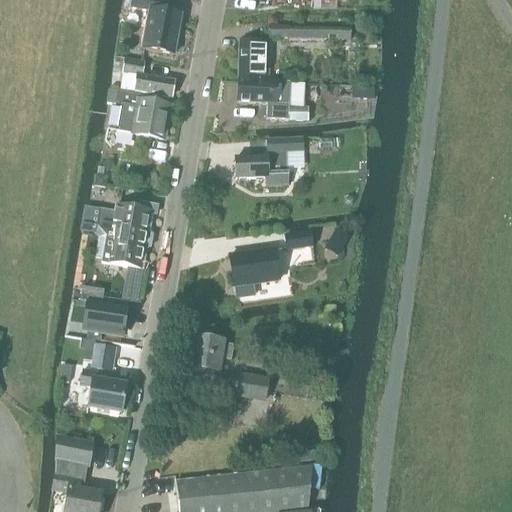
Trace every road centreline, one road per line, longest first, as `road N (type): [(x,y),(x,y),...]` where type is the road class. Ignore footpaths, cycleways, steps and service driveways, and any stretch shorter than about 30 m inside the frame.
road 1 (residential): [(126,511),(214,0)]
road 2 (residential): [(378,511),(439,0)]
